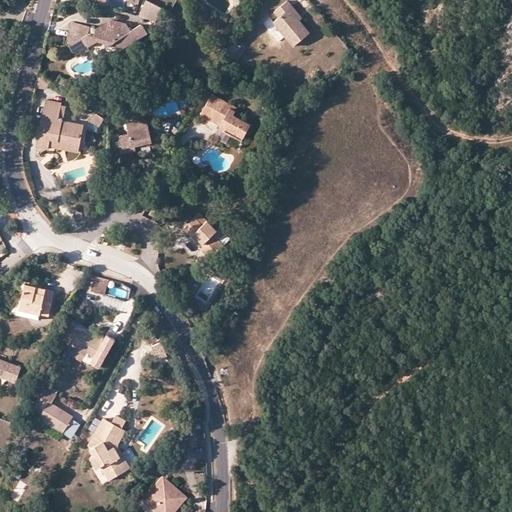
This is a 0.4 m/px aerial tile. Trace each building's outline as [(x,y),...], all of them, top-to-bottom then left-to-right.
[(308,32),(300,22),(291,11),(294,8),(289,2),(275,14),(280,21),(275,25),(293,45),(308,32)] [(156,22),(162,11),(146,4),(141,14),(156,22)] [(291,11),(300,22),(304,19),(294,8),(291,11)] [(111,18),(95,28),(75,22),(67,26),(64,36),(74,53),(86,46),(87,47),(98,41),(103,42),(105,45),(114,39),(130,30),(126,22),(111,18)] [(130,30),(114,39),(120,49),(146,33),(140,24),(130,30)] [(240,45),(232,40),(222,55),(229,60),(240,45)] [(67,81),(62,77),(57,82),(63,87),(67,81)] [(54,84),(42,78),(40,87),(52,89),(54,84)] [(237,108),(214,97),(203,119),(223,129),(222,131),(241,141),(250,123),(234,114),(237,108)] [(59,117),(61,105),(45,103),(39,146),(49,147),(50,145),(51,137),(78,141),(80,120),(65,118),(59,117)] [(105,119),(94,110),(90,115),(101,123),(105,119)] [(101,123),(90,115),(85,120),(96,129),(101,123)] [(151,142),(148,120),(132,123),(134,134),(124,135),(126,146),(123,147),(124,153),(138,151),(137,144),(151,142)] [(51,137),(50,145),(77,149),(78,141),(51,137)] [(190,159),(196,149),(190,146),(185,156),(190,159)] [(200,212),(196,216),(203,224),(208,220),(200,212)] [(182,230),(190,238),(191,237),(195,233),(204,242),(200,246),(199,247),(206,254),(206,253),(213,247),(217,252),(226,244),(216,234),(219,231),(208,220),(203,224),(196,216),(182,230)] [(221,229),(216,234),(226,244),(231,238),(221,229)] [(195,233),(191,237),(200,246),(204,242),(195,233)] [(211,258),(218,252),(217,252),(213,247),(206,253),(211,258)] [(107,278),(96,275),(92,291),(104,293),(107,278)] [(25,282),(21,305),(41,309),(42,310),(49,311),(50,311),(55,288),(25,282)] [(95,292),(92,302),(103,305),(106,295),(95,292)] [(41,309),(21,305),(20,310),(40,314),(41,309)] [(90,364),(102,342),(69,324),(61,340),(68,344),(65,350),(90,364)] [(0,360),(0,377),(19,383),(24,368),(0,360)] [(71,420),(74,416),(52,402),(57,395),(46,389),(42,396),(40,394),(36,405),(43,410),(39,417),(63,432),(71,420)] [(112,442),(121,427),(105,417),(96,435),(103,440),(99,443),(92,447),(95,454),(91,456),(96,466),(104,466),(107,471),(112,468),(117,472),(125,469),(120,458),(112,442)] [(71,437),(79,425),(71,420),(63,432),(71,437)] [(126,429),(121,427),(112,442),(120,458),(124,456),(117,443),(126,429)] [(197,446),(196,431),(184,432),(186,447),(197,446)] [(120,458),(125,469),(129,467),(124,456),(120,458)] [(117,472),(112,468),(107,471),(110,477),(117,472)] [(142,502),(153,511),(174,511),(185,500),(162,479),(142,502)]
